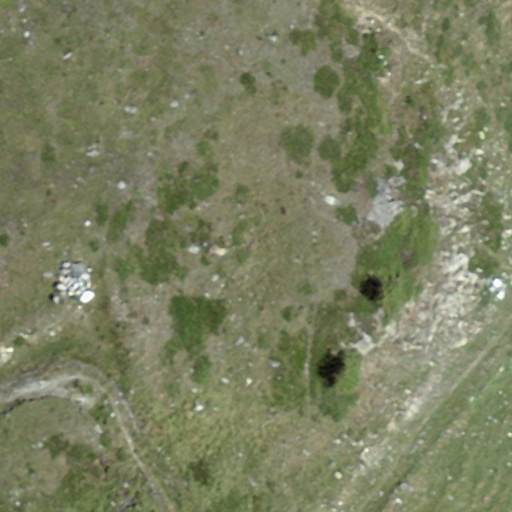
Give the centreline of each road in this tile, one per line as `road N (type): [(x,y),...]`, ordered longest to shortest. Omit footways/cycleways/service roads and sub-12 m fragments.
road 1 (track): [(196,511),(167,441),(69,387),(0,410)]
road 2 (track): [(511,346),(393,511)]
